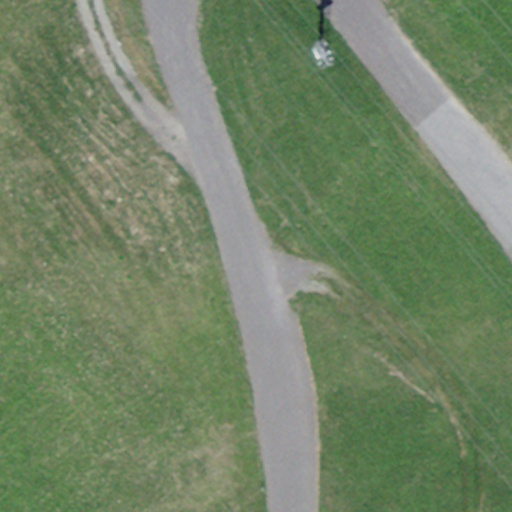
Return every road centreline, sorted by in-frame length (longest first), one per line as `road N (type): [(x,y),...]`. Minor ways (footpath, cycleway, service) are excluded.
road 1 (tertiary): [(170,0),(177,58),(283,371),(295,511)]
road 2 (track): [(253,282),(311,286),(366,312),(426,367),(464,418),(490,486),(487,511)]
road 3 (tertiary): [(511,212),(343,0)]
road 4 (track): [(212,162),(153,125),(120,81),(101,40),(96,0)]
